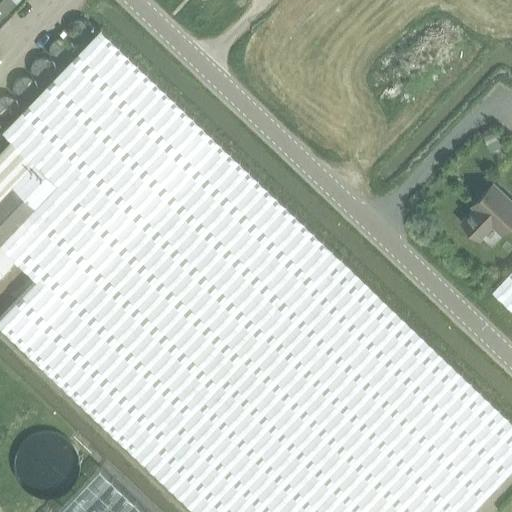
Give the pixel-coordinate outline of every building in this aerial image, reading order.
[(0,0),(0,11),(10,0),(0,0)] [(33,208),(0,243),(0,247),(14,260),(36,279),(0,318),(0,322),(108,426),(183,498),(189,503),(198,511),(468,511),(482,498),(511,466),(511,419),(101,27),(4,130),(11,137),(34,160),(10,185),(33,208)] [(489,131),(483,134),(491,150),(505,143),(500,133),(497,127),(489,131)] [(0,274),(14,260),(0,247),(0,243),(33,208),(10,185),(34,160),(11,137),(0,149),(0,274)] [(478,238),(492,224),(501,233),(511,220),(511,201),(492,183),(481,195),(484,197),(461,221),(478,238)] [(511,268),(491,290),(511,309),(511,268)] [(148,511),(101,467),(72,498),(58,511),(148,511)]
